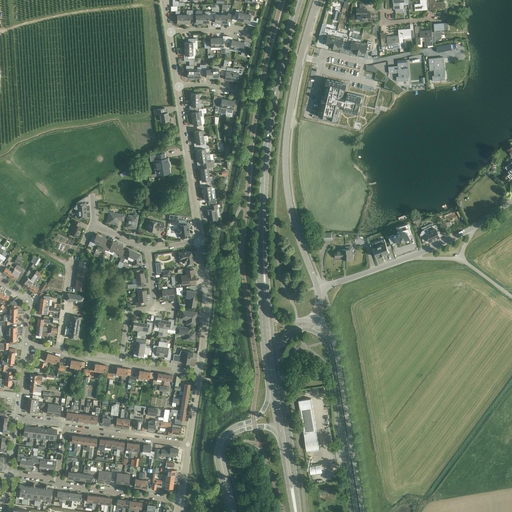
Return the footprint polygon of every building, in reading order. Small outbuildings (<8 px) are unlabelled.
[(408,0),(392,0),(394,9),(395,9),(396,15),(404,14),(403,8),(400,8),(400,2),(408,2),(408,3),(409,3),(408,0)] [(426,0),(420,0),(420,3),(415,4),(415,10),(427,9),(427,7),(426,0)] [(426,0),(427,7),(430,7),(430,9),(442,8),(445,8),(446,6),(445,3),(444,2),(442,2),(442,1),(436,2),(435,0),(426,0)] [(243,21),(245,13),(239,12),(239,10),(236,9),(235,15),(238,16),(237,20),(243,21)] [(367,9),(357,9),(357,15),(360,15),(360,21),(371,21),(371,12),(367,12),(367,9)] [(190,19),(193,19),(193,10),(186,10),(186,15),(183,15),(183,23),(190,23),(190,19)] [(202,23),(202,11),(200,10),(197,10),(195,11),(195,13),(193,13),(193,10),(193,19),(196,19),(196,23),(202,23)] [(212,19),(212,13),(209,13),(209,11),(205,11),(205,14),(202,14),(202,11),(202,23),(208,23),(208,19),(212,19)] [(253,20),(255,12),(249,11),(248,14),(245,13),(243,21),(248,23),(249,19),(253,20)] [(221,15),(215,14),(215,13),(212,13),(212,19),(215,19),(215,22),(221,23),(221,15)] [(231,21),(231,13),(227,13),(227,15),(221,15),(221,23),(227,23),(227,21),(231,21)] [(436,42),(435,39),(442,38),(441,29),(448,29),(448,22),(434,23),(434,29),(432,30),(433,42),(436,42)] [(398,29),(399,35),(400,48),(406,47),(405,39),(411,38),(414,38),(413,30),(410,30),(410,28),(398,29)] [(433,45),(433,42),(432,30),(419,31),(420,32),(415,32),(416,44),(421,44),(420,37),(426,37),(427,46),(433,45)] [(326,32),(324,39),(327,40),(326,46),(329,46),(329,47),(334,48),(336,37),(329,35),(329,33),(326,32)] [(387,38),(381,38),(382,46),(387,46),(388,49),(394,48),(400,48),(399,35),(387,36),(387,38)] [(336,37),(334,48),(338,49),(338,48),(341,49),(342,43),(346,44),(348,37),(344,36),(343,39),(336,37)] [(349,37),(348,44),(351,45),(350,50),(353,51),(352,52),(357,53),(360,42),(360,39),(353,38),(349,37)] [(188,38),(188,42),(184,42),(184,49),(193,49),(193,42),(195,42),(195,38),(188,38)] [(217,46),(217,38),(210,38),(211,42),(207,42),(207,48),(211,48),(211,49),(217,49),(217,46)] [(226,48),(227,42),(223,42),(223,38),(217,38),(217,46),(223,46),(223,48),(226,48)] [(236,49),(238,41),(232,39),(231,43),(227,42),(226,48),(229,49),(229,50),(235,52),(236,49)] [(244,56),(246,47),(243,46),(244,42),(238,41),(236,49),(242,50),(241,55),(244,56)] [(360,42),(357,53),(362,54),(362,53),(365,54),(366,48),(370,49),(371,42),(368,41),(367,43),(360,42)] [(451,43),(436,47),(437,53),(452,49),(451,43)] [(188,58),(195,58),(194,55),(193,55),(193,49),(184,49),(185,55),(188,55),(188,58)] [(442,69),(444,69),(443,57),(435,58),(435,63),(429,64),(430,71),(432,70),(434,70),(434,75),(434,76),(435,75),(436,75),(437,77),(437,81),(445,80),(445,74),(442,74),(442,69)] [(195,58),(188,58),(188,61),(189,61),(189,65),(186,65),(186,70),(187,70),(187,78),(194,78),(194,69),(194,61),(195,61),(195,58)] [(398,64),(398,66),(388,67),(389,74),(398,73),(399,76),(401,76),(401,81),(409,80),(408,75),(406,75),(406,70),(408,70),(407,60),(399,60),(399,63),(398,64)] [(200,77),(200,74),(203,74),(203,65),(200,65),(200,67),(197,67),(197,69),(194,69),(194,78),(200,77)] [(212,69),(209,69),(208,67),(206,67),(206,65),(203,65),(203,74),(206,74),(206,77),(212,77),(212,66),(212,69)] [(212,66),(212,77),(219,77),(219,74),(222,75),(222,69),(222,68),(219,67),(219,66),(212,66)] [(222,69),(222,75),(225,76),(225,79),(231,80),(233,68),(223,66),(223,68),(222,68),(222,69)] [(233,68),(231,80),(237,81),(238,78),(241,78),(242,69),(238,68),(238,69),(233,68)] [(326,80),(318,116),(337,120),(339,113),(340,108),(344,108),(343,111),(357,114),(360,97),(347,94),(346,97),(343,96),(345,84),(326,80)] [(226,108),(228,100),(222,99),(221,104),(216,103),(215,106),(215,110),(220,111),(226,112),(226,108)] [(195,105),(195,109),(198,109),(202,108),(203,108),(203,103),(202,103),(202,100),(199,100),(191,100),(191,106),(195,105)] [(226,108),(226,112),(232,113),(233,110),(236,111),(237,105),(233,104),(234,100),(228,100),(226,108)] [(166,113),(166,108),(155,110),(156,114),(160,114),(161,122),(169,121),(167,113),(166,113)] [(202,108),(198,109),(195,109),(195,112),(191,113),(192,119),(200,118),(203,117),(202,109),(202,108)] [(200,118),(192,119),(193,125),(197,124),(197,128),(203,127),(203,123),(201,124),(200,118)] [(203,127),(197,128),(197,130),(194,131),(195,138),(206,136),(203,136),(202,130),(204,129),(203,127)] [(206,136),(195,138),(196,143),(199,143),(200,146),(209,145),(206,145),(206,142),(207,142),(206,136)] [(209,145),(200,146),(200,150),(197,150),(197,152),(195,152),(196,156),(209,154),(206,155),(205,151),(209,150),(209,148),(209,145)] [(150,161),(154,161),(156,175),(170,173),(168,158),(165,159),(164,154),(149,156),(150,161)] [(209,154),(196,156),(197,160),(198,160),(199,161),(202,161),(203,165),(214,163),(214,159),(210,160),(209,154)] [(214,163),(203,165),(203,168),(200,169),(201,175),(209,173),(208,167),(215,166),(214,163)] [(209,173),(201,175),(202,180),(205,179),(206,183),(214,182),(213,176),(209,177),(209,173)] [(214,182),(206,183),(206,187),(203,187),(204,193),(212,192),(211,188),(214,188),(214,182)] [(212,192),(204,193),(204,199),(208,199),(209,206),(210,205),(216,205),(215,198),(213,198),(212,192)] [(87,218),(86,207),(86,202),(79,202),(74,208),(76,209),(78,209),(79,219),(87,218)] [(216,205),(210,205),(211,210),(206,210),(207,214),(209,214),(210,220),(217,219),(216,209),(217,209),(217,205),(216,205)] [(124,215),(109,212),(108,223),(118,224),(118,220),(123,221),(124,215)] [(128,215),(126,227),(136,228),(138,215),(134,214),(133,216),(128,215)] [(186,224),(186,221),(178,220),(179,216),(170,214),(169,218),(172,219),(171,224),(178,225),(179,229),(177,229),(178,233),(180,233),(181,236),(180,236),(180,237),(189,235),(188,224),(186,224)] [(419,216),(412,218),(414,224),(421,222),(419,216)] [(74,224),(70,233),(78,237),(81,231),(80,231),(82,227),(79,226),(80,223),(74,220),(72,223),(74,224)] [(152,232),(153,232),(155,232),(156,230),(162,231),(164,223),(157,222),(157,221),(150,220),(148,231),(149,231),(149,232),(152,232)] [(433,226),(432,223),(421,228),(424,234),(425,234),(429,242),(439,238),(437,232),(439,231),(437,227),(438,227),(438,226),(435,227),(434,226),(433,226),(433,225),(433,226)] [(394,236),(397,243),(402,241),(402,242),(402,241),(404,241),(405,241),(404,240),(409,239),(408,235),(411,234),(408,224),(406,225),(407,225),(398,228),(398,227),(396,228),(398,235),(394,236)] [(332,232),(323,232),(324,240),(332,240),(332,232)] [(98,244),(101,236),(96,234),(93,241),(90,240),(88,245),(91,246),(92,244),(94,245),(95,243),(98,244)] [(104,252),(108,244),(105,242),(106,239),(101,236),(98,244),(101,245),(99,250),(104,252)] [(384,239),(370,244),(373,252),(373,251),(374,251),(376,257),(381,256),(385,255),(384,254),(389,253),(388,249),(391,248),(390,245),(387,246),(386,243),(384,239)] [(110,253),(111,250),(114,251),(117,244),(112,241),(110,245),(108,244),(104,252),(105,250),(110,253)] [(121,258),(123,253),(123,252),(124,250),(121,249),(123,246),(117,244),(114,251),(119,254),(118,256),(121,258)] [(344,254),(344,259),(353,259),(353,254),(352,254),(352,249),(352,246),(346,246),(346,249),(346,254),(344,254)] [(123,263),(125,258),(131,261),(132,265),(141,264),(140,255),(128,249),(126,254),(123,253),(121,258),(119,261),(123,263)] [(346,254),(346,249),(341,249),(341,250),(335,250),(335,259),(342,258),(342,259),(344,259),(344,254),(346,254)] [(191,251),(178,253),(179,260),(180,259),(186,264),(186,266),(193,264),(191,251)] [(79,260),(75,289),(85,291),(90,262),(79,260)] [(9,276),(14,268),(10,265),(8,269),(6,267),(3,272),(9,276)] [(14,268),(9,276),(15,280),(18,282),(24,273),(15,267),(14,268)] [(136,278),(144,277),(144,272),(140,272),(140,269),(132,270),(132,273),(135,273),(136,278)] [(193,270),(186,271),(186,275),(181,276),(182,285),(196,283),(195,274),(194,275),(193,270)] [(36,278),(37,277),(34,275),(33,276),(31,279),(27,277),(23,285),(29,289),(34,282),(36,278)] [(44,281),(39,289),(42,291),(47,283),(44,281)] [(34,282),(29,289),(36,293),(39,288),(40,286),(35,283),(34,282)] [(165,289),(162,287),(162,284),(158,285),(159,287),(158,287),(159,295),(162,295),(163,298),(168,298),(167,289),(165,289)] [(177,294),(181,295),(185,296),(185,297),(188,298),(187,305),(196,307),(197,300),(194,300),(195,292),(186,290),(186,291),(183,291),(182,287),(181,287),(177,288),(176,288),(177,294)] [(0,295),(0,299),(2,301),(1,302),(4,304),(6,302),(9,297),(7,295),(2,292),(0,295)] [(67,293),(65,300),(83,303),(84,296),(67,293)] [(40,298),(39,305),(49,306),(50,296),(45,295),(43,296),(43,298),(40,298)] [(146,295),(138,296),(139,302),(135,302),(136,305),(144,304),(144,301),(147,301),(146,295)] [(7,307),(7,314),(10,313),(17,313),(17,308),(16,308),(16,305),(12,305),(12,307),(10,307),(7,307)] [(38,313),(44,313),(48,314),(49,306),(39,305),(38,313)] [(196,313),(181,310),(180,319),(187,320),(186,324),(194,325),(196,313)] [(4,320),(0,320),(0,325),(4,324),(5,324),(10,324),(10,321),(17,321),(17,313),(10,313),(7,314),(6,314),(6,318),(6,321),(5,321),(4,320)] [(71,315),(68,337),(77,338),(81,317),(71,315)] [(161,338),(164,320),(161,320),(161,318),(155,317),(154,330),(158,330),(158,335),(158,337),(161,338)] [(36,326),(42,326),(43,322),(49,323),(50,320),(43,319),(38,318),(36,326)] [(164,320),(161,338),(162,338),(162,335),(166,336),(167,329),(175,330),(176,326),(176,325),(173,325),(174,320),(168,319),(168,321),(164,320)] [(140,338),(143,323),(139,322),(139,320),(134,320),(132,330),(137,330),(137,335),(137,338),(140,338)] [(143,323),(140,338),(141,338),(141,336),(145,336),(145,332),(150,332),(152,322),(147,321),(146,323),(143,323)] [(42,326),(36,326),(35,334),(36,334),(35,337),(41,338),(41,335),(47,336),(48,333),(42,331),(42,326)] [(194,341),(195,336),(194,336),(195,332),(190,331),(191,328),(181,327),(176,326),(175,330),(175,334),(185,335),(184,339),(189,340),(189,341),(194,341)] [(9,335),(17,335),(17,327),(9,327),(9,329),(7,329),(7,335),(9,335)] [(157,356),(161,356),(163,338),(160,338),(160,341),(159,341),(158,346),(153,345),(151,357),(157,358),(157,356)] [(167,342),(163,342),(164,338),(163,338),(161,356),(164,357),(164,359),(169,360),(171,348),(166,347),(167,342)] [(136,348),(149,350),(149,346),(145,346),(145,340),(136,339),(135,344),(137,345),(136,348)] [(15,352),(16,349),(9,348),(9,351),(8,351),(8,356),(15,357),(15,352)] [(149,350),(136,348),(136,352),(133,352),(133,357),(143,359),(143,354),(148,354),(149,350)] [(191,358),(192,352),(180,351),(180,355),(176,355),(176,361),(179,361),(181,362),(188,363),(189,359),(188,359),(189,357),(191,358)] [(45,353),(44,357),(43,359),(51,362),(53,354),(48,353),(48,354),(45,353)] [(61,358),(58,357),(58,356),(53,354),(51,362),(56,363),(57,361),(59,362),(61,358)] [(0,366),(6,368),(7,365),(12,365),(13,363),(14,363),(15,357),(8,356),(7,360),(3,360),(3,364),(0,363),(0,366)] [(75,368),(76,360),(71,360),(68,359),(67,364),(70,365),(70,367),(75,368)] [(85,362),(76,360),(75,368),(81,369),(81,367),(84,367),(85,362)] [(87,369),(86,375),(89,375),(89,377),(93,377),(94,371),(99,371),(100,364),(92,363),(91,368),(90,368),(90,370),(87,369)] [(107,373),(107,372),(107,371),(108,371),(109,366),(106,366),(106,365),(100,364),(99,371),(107,373)] [(6,368),(0,366),(0,369),(3,370),(2,373),(5,374),(5,378),(12,378),(13,374),(11,374),(12,371),(6,371),(6,368)] [(113,372),(113,373),(113,375),(115,376),(116,373),(116,374),(121,375),(122,367),(114,366),(113,372)] [(131,369),(122,367),(121,375),(127,376),(127,375),(130,375),(131,369)] [(137,370),(136,375),(138,375),(138,377),(143,378),(145,371),(139,370),(139,371),(137,370)] [(145,371),(143,378),(149,379),(149,378),(152,378),(153,372),(145,371)] [(163,384),(165,374),(158,373),(157,378),(161,379),(161,383),(163,384)] [(32,374),(32,375),(31,375),(30,378),(31,378),(31,382),(37,383),(37,380),(41,381),(42,376),(38,375),(32,374)] [(165,374),(163,384),(166,384),(167,380),(172,381),(172,375),(165,374)] [(175,387),(189,390),(191,384),(185,383),(184,385),(181,385),(181,386),(178,386),(180,376),(177,376),(175,387)] [(11,389),(11,385),(12,378),(5,378),(4,384),(5,384),(5,388),(11,389)] [(41,387),(36,386),(37,383),(31,382),(30,390),(41,392),(41,387)] [(189,390),(175,387),(174,390),(183,391),(183,395),(188,396),(189,390)] [(311,398),(298,400),(305,441),(307,452),(320,450),(318,438),(311,398)] [(187,402),(173,400),(172,402),(177,403),(176,404),(181,405),(180,407),(186,408),(187,402)] [(148,407),(147,415),(157,416),(158,409),(148,407)] [(91,415),(90,422),(97,423),(99,408),(96,408),(96,412),(92,412),(91,415)] [(122,426),(124,409),(122,408),(120,418),(117,417),(116,425),(122,426)] [(0,423),(8,424),(9,417),(5,416),(6,413),(0,412),(0,416),(1,416),(0,420),(0,423)] [(181,424),(182,420),(184,420),(185,414),(173,412),(173,415),(175,416),(174,423),(181,424)] [(102,423),(110,424),(111,417),(107,416),(107,415),(103,414),(102,423)] [(140,429),(141,423),(142,424),(143,418),(133,417),(132,424),(134,424),(134,428),(140,429)] [(148,424),(147,429),(148,429),(148,430),(148,431),(150,431),(151,431),(151,430),(155,430),(155,428),(158,428),(159,420),(152,419),(151,424),(148,424)] [(170,428),(168,428),(168,434),(171,435),(171,433),(180,434),(181,426),(172,424),(172,428),(170,428)] [(91,437),(89,451),(92,452),(93,445),(96,445),(97,438),(91,437)] [(111,447),(112,440),(106,439),(104,453),(103,460),(105,460),(106,453),(107,454),(108,447),(111,447)] [(117,451),(116,455),(119,455),(120,452),(123,452),(123,449),(124,449),(124,442),(118,441),(117,448),(117,451)] [(133,443),(131,458),(133,458),(134,453),(135,454),(136,451),(138,451),(139,444),(133,443)] [(143,444),(142,451),(142,454),(146,454),(146,455),(149,456),(150,445),(143,444)] [(174,457),(174,455),(177,455),(178,449),(169,448),(168,450),(161,449),(160,455),(174,457)] [(26,466),(27,456),(24,456),(24,454),(18,453),(17,462),(20,462),(20,465),(26,466)] [(27,456),(26,466),(33,467),(33,464),(36,464),(37,456),(31,455),(31,457),(27,456)] [(37,456),(36,464),(39,465),(39,468),(45,469),(47,459),(44,458),(44,456),(37,456)] [(131,459),(131,465),(138,466),(139,458),(134,457),(134,459),(131,459)] [(55,468),(57,459),(50,458),(50,459),(47,459),(45,469),(52,469),(52,468),(55,468)] [(71,472),(68,471),(66,471),(65,475),(68,476),(68,478),(74,479),(76,461),(76,458),(73,458),(72,467),(71,472)] [(166,473),(174,474),(175,470),(171,469),(171,467),(174,467),(174,463),(166,462),(165,468),(161,467),(161,468),(159,468),(159,470),(160,471),(166,472),(166,473)] [(97,480),(104,481),(105,471),(99,470),(99,469),(100,469),(100,465),(97,464),(96,471),(96,473),(98,474),(97,480)] [(309,465),(310,474),(322,473),(322,464),(309,465)] [(87,466),(86,480),(92,481),(92,477),(95,477),(96,473),(96,471),(90,470),(91,466),(87,466)] [(140,476),(140,479),(135,478),(134,487),(140,487),(142,473),(140,472),(139,476),(140,476)] [(157,484),(157,483),(161,484),(161,486),(164,487),(173,488),(174,481),(165,479),(165,481),(162,480),(156,479),(155,479),(155,478),(151,477),(151,479),(153,479),(152,483),(151,489),(156,490),(157,484)] [(31,485),(31,487),(27,486),(25,504),(28,504),(29,499),(35,499),(34,505),(37,506),(40,488),(35,487),(36,485),(34,485),(35,483),(33,483),(32,485),(31,485)] [(25,504),(27,486),(21,485),(21,484),(20,484),(19,488),(20,488),(20,491),(17,490),(16,503),(19,503),(19,497),(23,498),(22,504),(25,504)] [(44,486),(44,488),(40,488),(37,506),(40,506),(41,500),(48,501),(47,504),(50,505),(52,489),(48,489),(48,487),(47,487),(47,485),(45,484),(45,487),(44,486)] [(76,493),(74,507),(76,508),(77,502),(81,503),(81,500),(82,494),(76,493)] [(112,498),(106,497),(103,511),(106,511),(108,504),(111,505),(112,498)] [(121,511),(124,499),(117,498),(116,506),(114,506),(113,511),(117,511),(118,511),(119,508),(118,508),(118,506),(123,506),(121,511)] [(124,499),(121,511),(124,511),(125,509),(124,509),(124,506),(129,507),(129,500),(124,499)] [(134,508),(135,501),(129,500),(129,507),(127,511),(130,511),(131,510),(130,510),(130,507),(134,508)]
